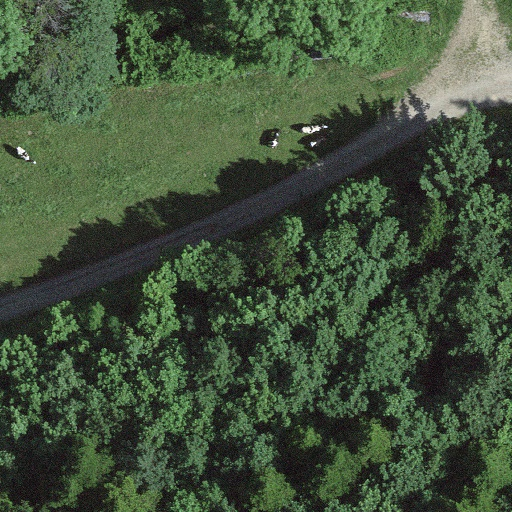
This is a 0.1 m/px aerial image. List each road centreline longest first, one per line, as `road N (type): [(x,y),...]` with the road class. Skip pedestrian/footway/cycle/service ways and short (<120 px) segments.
road 1 (track): [(511,88),(463,100),(196,233),(0,304)]
road 2 (track): [(0,42),(89,35),(267,0)]
